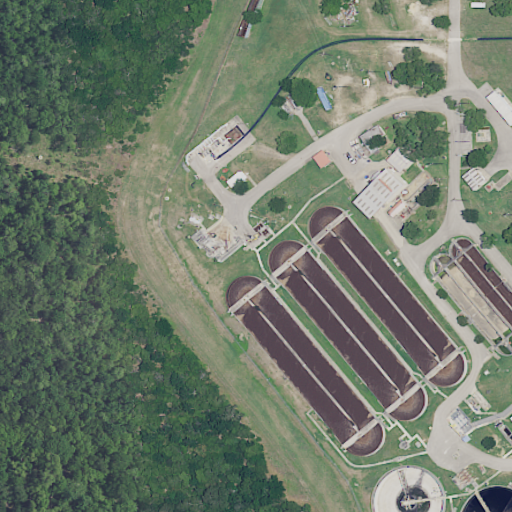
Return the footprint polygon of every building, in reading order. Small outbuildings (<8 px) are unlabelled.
[(511,123),(511,108),(496,91),(489,98),(511,123)] [(372,153),(378,149),(374,141),(386,135),(380,125),(362,134),(372,153)] [(414,160),(401,147),(388,160),(402,172),(414,160)] [(486,180),(476,167),(465,176),(475,189),(486,180)] [(375,219),(408,184),(390,168),(357,202),(375,219)]
